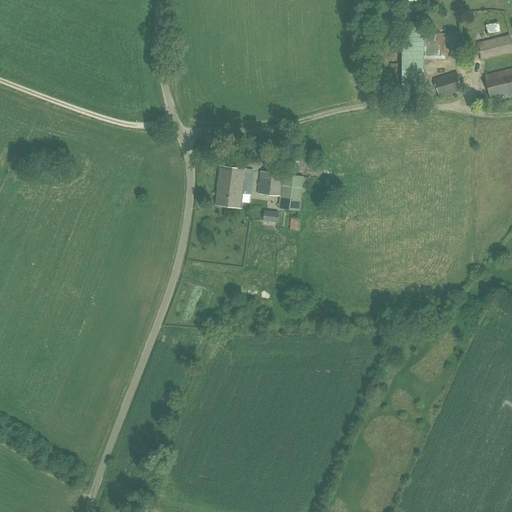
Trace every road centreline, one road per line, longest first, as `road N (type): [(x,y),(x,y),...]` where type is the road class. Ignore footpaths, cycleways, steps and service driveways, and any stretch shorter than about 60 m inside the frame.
road 1 (unclassified): [(87,511),(185,224),(188,177),(160,62),(160,0)]
road 2 (track): [(179,137),(386,105),(511,113)]
road 3 (unknown): [(0,77),(79,108),(161,124),(179,137)]
